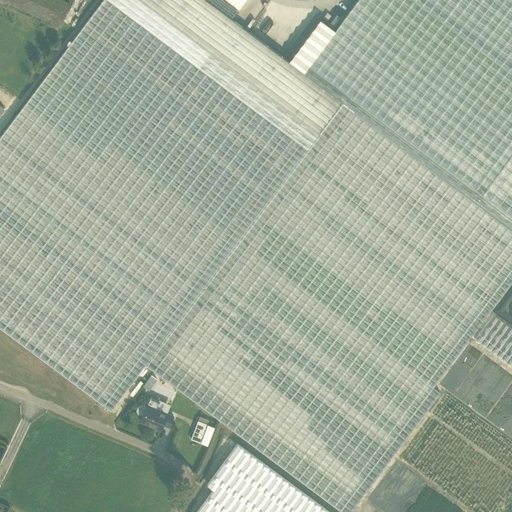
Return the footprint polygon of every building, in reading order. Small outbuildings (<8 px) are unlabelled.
[(0,0),(60,27),(71,3),(64,0),(0,0)] [(511,0),(357,0),(335,30),(320,19),(289,61),(206,0),(102,0),(0,136),(0,326),(111,410),(145,364),(342,511),(349,511),(440,392),(432,387),(511,280),(511,0)] [(0,95),(5,98),(9,90),(0,85),(0,95)] [(511,329),(492,315),(474,339),(510,366),(511,366),(511,329)] [(143,415),(140,421),(161,430),(163,424),(169,426),(174,416),(147,405),(147,406),(142,404),(139,405),(137,410),(138,413),(143,415)] [(207,424),(198,420),(191,439),(200,443),(207,424)] [(330,511),(237,443),(207,484),(213,489),(196,511),(330,511)]
